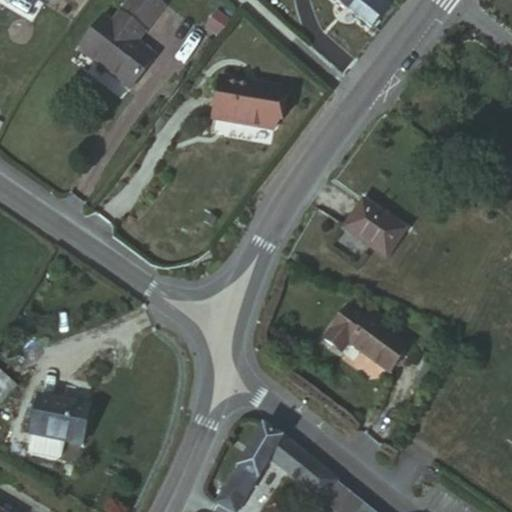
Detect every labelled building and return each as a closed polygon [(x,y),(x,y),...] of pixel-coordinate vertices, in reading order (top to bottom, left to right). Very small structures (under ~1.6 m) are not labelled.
[(121,46),(148,8),(136,0),(117,0),(98,29),(86,20),(62,55),(114,94),(137,59),(121,46)] [(320,0),(356,30),(378,3),(374,0),(320,0)] [(193,51),(209,33),(194,19),(179,38),(193,51)] [(258,136),(265,97),(208,87),(201,128),(258,136)] [(370,265),(388,237),(346,205),(327,233),(370,265)] [(389,357),(329,314),(304,352),(323,369),(333,355),(371,383),(389,357)] [(54,450),(68,452),(73,414),(24,407),(18,445),(54,450)] [(226,511),(257,464),(308,506),(314,499),(330,511),(350,511),(275,452),(249,434),(203,510),(205,511),(226,511)] [(15,466),(51,472),(54,450),(18,445),(15,466)] [(65,474),(68,452),(54,450),(51,472),(65,474)]
